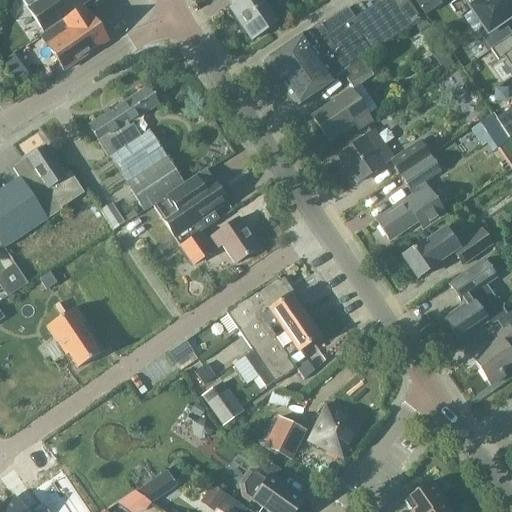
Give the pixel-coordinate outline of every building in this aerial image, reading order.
[(20,0),(26,9),(42,33),(89,0),(20,0)] [(252,39),(274,24),(261,5),(268,0),(232,0),(236,5),(231,8),(252,39)] [(380,0),(354,18),(347,8),(322,25),(318,27),(317,25),(263,60),(265,63),(261,66),(276,88),(279,85),(294,108),(334,81),(332,78),(341,72),(352,88),(359,83),(371,75),(360,59),(407,28),(389,0),(380,0)] [(490,50),(511,36),(501,23),(511,15),(511,0),(470,0),(468,2),(472,7),(470,8),(486,32),(480,36),(490,50)] [(106,41),(104,38),(85,9),(42,37),(63,69),(106,41)] [(503,57),(511,70),(511,37),(511,36),(490,50),(497,61),(503,57)] [(26,66),(18,55),(9,61),(17,72),(26,66)] [(356,128),(369,120),(365,114),(375,107),(359,83),(352,88),(348,90),(348,89),(309,115),(326,139),(340,129),(339,127),(351,120),(356,128)] [(88,125),(108,156),(140,135),(131,122),(158,104),(147,87),(88,125)] [(483,104),(476,104),(470,107),(469,114),(474,120),(480,121),(486,117),(487,110),(483,104)] [(126,184),(166,157),(148,130),(140,135),(109,155),(108,156),(126,184)] [(355,184),(392,158),(372,131),(340,154),(350,167),(345,170),(355,184)] [(398,176),(429,155),(420,142),(389,162),(398,176)] [(13,168),(19,177),(47,219),(57,212),(55,211),(82,193),(69,172),(65,176),(46,145),(26,158),(27,159),(13,168)] [(167,156),(166,157),(126,184),(125,184),(143,211),(151,206),(185,184),(167,156)] [(440,172),(429,156),(399,177),(412,196),(375,219),(388,240),(417,222),(421,229),(444,215),(426,187),(423,189),(421,185),(440,172)] [(47,219),(19,177),(0,189),(0,242),(4,248),(47,219)] [(185,184),(151,206),(177,245),(193,234),(188,228),(225,203),(211,181),(201,188),(194,178),(185,184)] [(235,264),(259,248),(239,218),(209,238),(216,248),(222,244),(235,264)] [(422,242),(421,241),(400,257),(416,279),(436,264),(436,263),(451,252),(460,264),(489,242),(478,228),(456,245),(453,242),(454,238),(450,232),(446,232),(443,227),(422,242)] [(192,264),(212,251),(200,232),(180,246),(192,264)] [(489,327),(496,322),(505,316),(499,308),(501,302),(496,296),(490,294),(483,286),(494,278),(482,261),(448,285),(462,306),(444,319),(443,318),(443,319),(459,341),(485,322),(489,327)] [(14,266),(0,275),(0,285),(8,297),(26,284),(14,266)] [(49,274),(39,281),(46,291),(56,284),(49,274)] [(289,295),(277,277),(256,291),(224,313),(250,350),(243,355),(266,388),(273,384),(295,369),(288,358),(318,338),(289,295)] [(75,308),(46,328),(57,344),(62,341),(70,354),(68,355),(78,369),(100,354),(81,326),(85,323),(75,308)] [(511,310),(505,316),(496,322),(502,331),(468,354),(490,385),(504,376),(502,373),(511,365),(511,354),(508,349),(511,345),(511,310)] [(167,354),(175,366),(193,354),(184,342),(167,354)] [(194,373),(203,386),(215,377),(206,364),(194,373)] [(222,427),(243,412),(222,382),(200,397),(222,427)] [(325,404),(306,441),(342,459),(361,422),(325,404)] [(278,418),(262,448),(290,462),(305,432),(278,418)] [(232,440),(241,431),(233,423),(224,432),(232,440)] [(264,459),(258,468),(248,470),(238,484),(241,498),(249,503),(251,500),(267,511),(293,511),(303,500),(279,483),(285,474),(264,459)] [(166,471),(137,491),(151,502),(176,485),(166,471)] [(199,491),(190,472),(175,478),(184,497),(199,491)] [(53,478),(33,493),(43,506),(33,511),(90,511),(64,475),(55,481),(53,478)] [(460,511),(461,511),(460,511),(450,511),(444,502),(446,501),(445,500),(444,500),(432,483),(433,482),(432,481),(411,495),(411,496),(403,501),(410,511),(460,511)] [(213,486),(206,495),(218,503),(224,493),(213,486)] [(139,492),(118,507),(126,511),(127,511),(143,509),(150,502),(139,492)] [(25,511),(14,495),(1,504),(0,503),(0,511),(25,511)] [(244,511),(246,509),(226,495),(216,509),(219,511),(244,511)]
